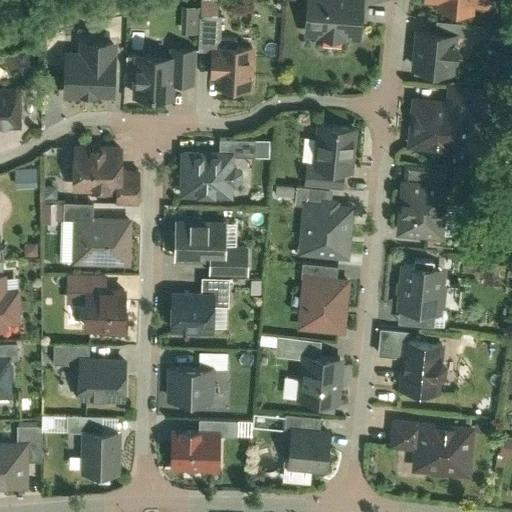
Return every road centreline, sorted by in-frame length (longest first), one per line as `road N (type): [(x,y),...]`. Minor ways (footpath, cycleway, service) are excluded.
road 1 (residential): [(345,505),(379,104)]
road 2 (residential): [(143,503),(148,126)]
road 3 (residential): [(379,104),(280,100),(238,123),(148,126)]
road 4 (residential): [(143,503),(345,505)]
road 5 (residential): [(148,126),(72,124),(0,160)]
